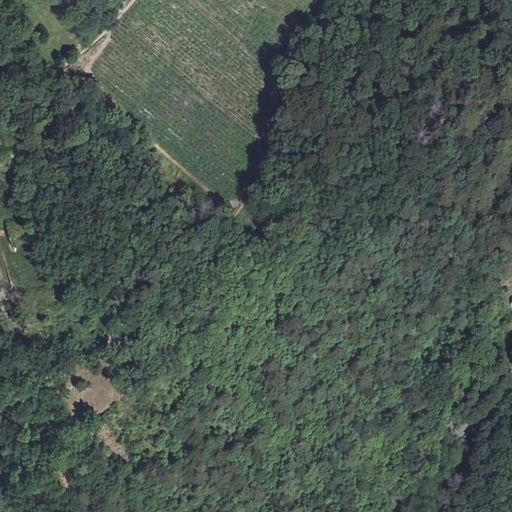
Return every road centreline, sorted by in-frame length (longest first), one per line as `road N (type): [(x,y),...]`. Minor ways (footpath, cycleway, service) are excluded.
road 1 (track): [(133,0),(52,74),(0,94)]
road 2 (residential): [(511,403),(387,511)]
